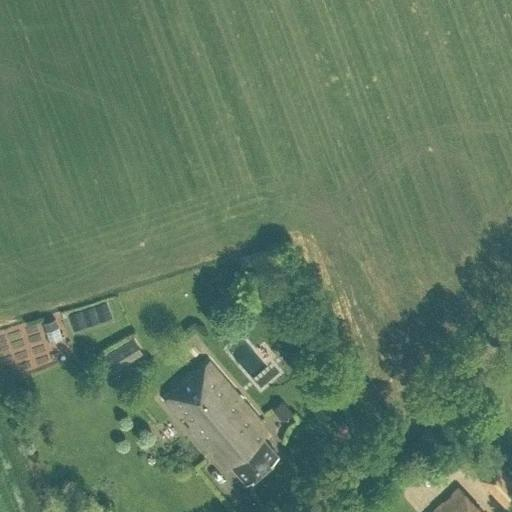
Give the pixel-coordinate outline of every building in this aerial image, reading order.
[(56,318),(44,322),(46,329),(58,325),(56,318)] [(133,337),(101,357),(110,371),(142,351),(133,337)] [(162,398),(174,412),(178,409),(192,426),(189,430),(211,455),(214,452),(225,465),(230,460),(246,478),(277,452),(263,434),(269,429),(209,358),(166,395),(162,398)] [(282,420),(292,412),(282,399),(272,407),(282,420)] [(473,469),(480,476),(507,506),(511,501),(511,476),(497,460),(490,453),(473,469)] [(482,511),(457,485),(428,511),(482,511)]
